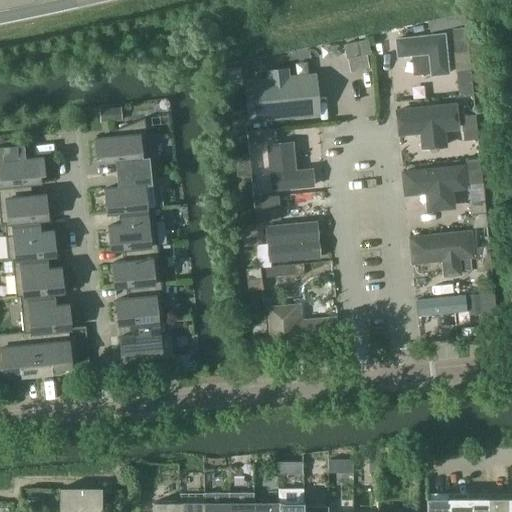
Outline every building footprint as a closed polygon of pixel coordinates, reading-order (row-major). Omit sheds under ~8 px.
[(454,53),(468,52),(466,27),(452,29),(454,53)] [(450,37),(399,37),(403,57),(430,54),(435,80),(454,76),(452,51),(450,37)] [(370,54),(367,40),(343,45),(346,59),(370,54)] [(253,118),(322,110),(319,60),(249,74),(253,118)] [(242,88),(240,67),(226,68),(228,89),(242,88)] [(456,72),(457,85),(472,83),(470,71),(456,72)] [(459,95),(459,97),(473,95),(472,83),(457,85),(459,95)] [(121,106),(99,108),(100,123),(122,120),(121,106)] [(448,131),(459,131),(459,106),(397,110),(401,135),(427,132),(427,149),(449,148),(448,131)] [(246,131),(247,131),(244,110),(230,111),(232,132),(246,131)] [(477,139),(475,115),(461,116),(463,141),(477,139)] [(122,174),(150,171),(145,118),(117,128),(118,130),(119,136),(95,139),(97,155),(102,155),(102,163),(121,161),(122,174)] [(293,138),(268,139),(273,181),(318,181),(319,164),(294,162),(293,138)] [(17,146),(0,148),(0,179),(1,186),(25,183),(25,184),(39,183),(39,176),(45,175),(43,157),(37,158),(18,160),(17,146)] [(250,175),(251,175),(249,154),(248,154),(235,155),(237,176),(250,175)] [(482,183),(479,158),(465,160),(468,184),(482,183)] [(455,187),(464,187),(461,163),(405,169),(409,195),(429,195),(431,211),(457,209),(455,187)] [(124,187),(105,189),(107,213),(126,211),(146,209),(154,208),(150,171),(122,174),(124,187)] [(32,220),(32,221),(47,219),(45,195),(26,196),(25,184),(25,183),(1,186),(0,185),(0,221),(0,224),(4,224),(4,223),(32,220)] [(256,221),(280,219),(278,196),(253,199),(256,221)] [(486,227),(487,227),(484,202),(470,204),(472,227),(472,228),(486,227)] [(126,211),(127,224),(109,226),(111,250),(130,248),(158,245),(154,208),(146,209),(126,211)] [(32,220),(4,223),(4,224),(8,261),(12,260),(12,259),(40,257),(55,256),(52,231),(34,233),(32,221),(32,220)] [(268,227),(272,259),(321,256),(320,222),(268,227)] [(257,245),(258,245),(256,224),(255,224),(242,225),(243,246),(257,245)] [(463,261),(473,260),(471,232),(412,240),(413,266),(448,264),(448,282),(463,278),(463,261)] [(130,248),(131,261),(112,263),(115,287),(134,285),(133,285),(161,282),(158,245),(130,248)] [(491,270),(489,246),(474,247),(477,272),(491,270)] [(16,297),(20,297),(19,296),(48,293),(48,294),(62,293),(60,268),(41,270),(40,257),(12,259),(12,260),(16,297)] [(335,330),(335,264),(269,270),(275,337),(335,330)] [(260,268),(259,268),(246,269),(248,290),(262,289),(260,268)] [(165,319),(161,282),(133,285),(134,285),(135,298),(116,300),(119,324),(137,323),(137,322),(165,319)] [(495,314),(496,314),(493,290),(479,291),(481,315),(495,314)] [(19,296),(20,297),(23,333),(32,332),(66,329),(67,330),(70,329),(68,304),(49,306),(48,294),(48,293),(19,296)] [(423,306),(426,335),(469,329),(466,304),(452,306),(452,305),(423,306)] [(264,311),(250,313),(252,334),(266,333),(266,332),(264,311)] [(158,334),(166,333),(165,319),(137,322),(137,323),(139,335),(120,337),(122,361),(161,358),(158,334)] [(32,332),(36,375),(60,372),(59,369),(70,368),(67,330),(66,329),(32,332)] [(23,333),(0,334),(0,356),(2,375),(13,374),(13,377),(36,375),(32,332),(23,333)] [(370,472),(378,472),(378,458),(370,458),(370,472)] [(58,511),(100,511),(101,489),(59,489),(58,511)] [(204,493),(204,503),(204,511),(228,511),(229,503),(229,493),(204,493)] [(229,493),(229,503),(228,511),(253,511),(254,502),(253,502),(254,493),(229,493)] [(426,498),(426,511),(447,511),(447,498),(426,498)] [(466,511),(467,498),(447,498),(447,511),(466,511)] [(487,511),(487,498),(467,498),(466,511),(487,511)] [(507,511),(507,498),(487,498),(487,511),(507,511)] [(278,511),(279,502),(254,502),(253,511),(278,511)] [(304,502),(279,502),(278,511),(303,511),(304,507),(304,502)] [(153,503),(152,511),(179,511),(179,503),(153,503)] [(204,511),(204,503),(179,503),(179,511),(204,511)]
